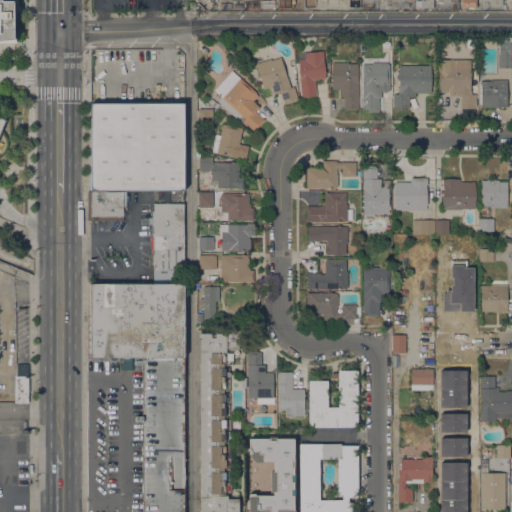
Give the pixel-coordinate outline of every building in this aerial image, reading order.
[(0,0),(1,0),(1,1),(13,1),(13,39),(0,40),(0,0)] [(459,0),(460,8),(474,9),(473,0),(459,0)] [(511,68),(498,68),(498,55),(499,55),(499,37),(511,37),(511,42),(511,68)] [(225,45),(221,49),(216,42),(220,39),(225,45)] [(323,50),(324,58),(323,59),(323,60),(328,59),(329,69),(325,69),(326,78),(315,79),(316,95),(311,96),(311,97),(306,98),(306,97),(302,98),(299,79),(300,79),(297,53),(304,52),(304,53),(323,50)] [(255,64),(271,59),(271,60),(280,57),(287,78),(290,87),(294,86),(298,99),(296,100),(296,101),(286,104),(286,103),(284,104),(280,92),(274,94),(271,87),(264,89),(255,64)] [(449,65),(449,60),(469,60),(469,65),(470,65),(470,70),(471,70),(471,79),(470,79),(470,90),(471,90),(471,94),(476,94),(476,108),(460,108),(460,95),(454,95),(454,92),(438,92),(438,65),(449,65)] [(348,62),(348,63),(358,63),(358,85),(358,110),(343,110),(343,97),(340,97),(340,89),(332,89),(332,62),(348,62)] [(389,85),(389,91),(380,91),(380,98),(378,98),(379,112),(368,112),(368,109),(362,109),(361,64),(372,64),(372,63),(387,62),(387,64),(389,64),(389,85)] [(430,65),(430,93),(415,92),(415,96),(409,96),(409,108),(392,107),(393,94),(397,94),(397,90),(398,90),(399,65),(430,65)] [(256,92),(255,93),(258,95),(253,101),(258,106),(254,111),(264,120),(254,131),(243,122),(241,123),(217,102),(221,97),(214,90),(232,71),(256,92)] [(493,107),(480,107),(480,85),(478,85),(478,81),(490,81),(490,80),(507,80),(507,105),(507,107),(499,107),(499,108),(495,108),(493,107)] [(90,103),(184,103),(184,190),(126,190),(126,191),(90,191),(90,103)] [(212,109),(213,116),(199,117),(198,109),(212,109)] [(242,128),(239,144),(245,145),(243,158),(211,152),(215,134),(220,135),(222,124),(242,128)] [(217,188),(217,181),(211,180),(211,171),(199,170),(199,156),(212,156),(212,162),(240,163),(239,175),(243,175),(243,189),(217,188)] [(307,188),(307,187),(306,187),(306,167),(322,167),(322,161),(337,161),(337,162),(356,162),(356,176),(341,176),(341,168),(337,168),(336,174),(338,174),(338,187),(336,187),(336,188),(307,188)] [(388,186),(389,194),(390,194),(390,196),(389,196),(389,198),(390,198),(390,201),(389,201),(389,204),(390,204),(390,209),(389,209),(389,213),(374,213),(374,216),(363,216),(363,213),(362,194),(362,179),(362,166),(364,166),(375,165),(375,166),(376,166),(376,179),(380,179),(380,186),(388,186)] [(410,182),(410,178),(427,178),(427,185),(426,185),(426,195),(427,195),(427,205),(426,205),(426,209),(394,210),(394,182),(410,182)] [(474,182),(474,209),(461,209),(443,209),(443,205),(441,205),(441,190),(442,190),(442,179),(459,179),(459,182),(474,182)] [(507,207),(490,207),(490,206),(480,206),(480,202),(481,202),(481,180),(486,180),(497,180),(498,180),(498,182),(506,182),(507,207)] [(126,191),(126,207),(123,207),(123,220),(88,220),(87,191),(90,191),(126,191)] [(198,207),(198,192),(213,192),(213,207),(198,207)] [(319,222),(306,222),(306,206),(324,206),(324,194),(325,194),(325,192),(346,192),(346,204),(347,204),(347,209),(352,209),(352,220),(346,220),(346,222),(319,222)] [(218,205),(221,205),(221,193),(249,193),(249,204),(250,204),(250,208),(254,208),(254,219),(227,220),(218,220),(218,205)] [(173,284),(153,283),(153,236),(152,236),(152,224),(149,224),(149,217),(152,217),(152,211),(153,211),(153,203),(183,203),(183,268),(173,268),(173,284)] [(493,218),(493,231),(478,231),(478,218),(493,218)] [(434,220),(434,234),(412,234),(411,220),(434,220)] [(448,234),(435,234),(435,220),(448,220),(448,234)] [(247,224),(253,224),(253,236),(249,235),(249,239),(250,239),(250,248),(249,248),(249,250),(229,250),(229,251),(221,251),(221,238),(220,238),(218,231),(218,228),(218,225),(218,224),(247,224)] [(326,254),(326,240),(320,240),(320,241),(307,241),(307,225),(329,225),(329,226),(347,226),(347,243),(346,243),(346,254),(326,254)] [(213,250),(206,250),(206,252),(201,252),(201,250),(199,250),(198,237),(212,237),(213,250)] [(478,261),(478,249),(493,249),(493,261),(478,261)] [(213,254),(213,255),(216,255),(216,269),(213,269),(198,269),(198,255),(213,254)] [(220,255),(248,255),(248,258),(248,266),(250,266),(250,270),(253,270),(253,281),(221,282),(220,255)] [(307,289),(307,287),(306,287),(306,273),(321,273),(321,274),(324,274),(324,261),(326,261),(326,259),(346,259),(346,271),(348,271),(348,287),(346,287),(346,289),(307,289)] [(389,294),(380,294),(380,302),(378,302),(378,316),(367,316),(367,313),(362,314),(362,269),(372,269),(372,267),(387,267),(387,268),(389,268),(389,294)] [(481,311),(481,289),(480,289),(480,285),(489,285),(489,280),(507,280),(507,284),(506,284),(507,310),(508,310),(508,311),(488,312),(488,311),(481,311)] [(183,511),(142,511),(142,422),(135,422),(135,416),(142,416),(142,358),(91,358),(91,284),(153,283),(173,284),(183,284),(183,511)] [(219,301),(215,301),(215,321),(197,321),(197,312),(203,312),(203,306),(201,306),(201,304),(200,304),(200,299),(203,299),(203,286),(219,286),(219,301)] [(306,293),(336,293),(336,294),(338,294),(337,306),(337,313),(341,313),(341,304),(356,304),(356,318),(338,318),(338,320),(322,320),(322,314),(306,314),(306,293)] [(199,353),(200,353),(200,337),(199,337),(199,334),(200,334),(200,330),(238,330),(238,349),(226,349),(226,353),(223,353),(223,355),(225,355),(225,363),(224,363),(224,368),(225,368),(225,376),(223,376),(223,381),(225,381),(225,389),(223,389),(223,394),(225,394),(225,402),(224,402),(224,407),(225,407),(225,416),(224,416),(224,420),(225,420),(225,428),(224,428),(224,433),(225,433),(225,442),(223,442),(223,446),(225,446),(225,454),(224,454),(224,460),(225,460),(225,468),(223,468),(223,472),(225,472),(225,480),(224,480),(224,485),(225,485),(225,493),(224,493),(224,496),(227,496),(227,499),(238,499),(238,509),(241,509),(241,511),(199,511),(200,511),(200,496),(199,496),(199,353)] [(391,334),(404,334),(404,351),(391,352),(391,334)] [(247,352),(249,352),(249,351),(259,351),(259,352),(261,352),(261,365),(265,365),(265,372),(273,372),(273,397),(274,397),(274,404),(256,403),(257,398),(248,398),(248,390),(246,390),(246,388),(246,378),(247,352)] [(14,376),(16,376),(16,364),(28,364),(28,374),(28,378),(27,378),(28,403),(14,403),(14,376)] [(433,369),(433,384),(411,385),(411,369),(433,369)] [(439,370),(439,511),(465,511),(465,369),(439,370)] [(327,381),(327,407),(338,407),(338,370),(357,370),(357,427),(309,427),(309,381),(327,381)] [(304,417),(287,417),(287,406),(278,406),(278,372),(292,372),(292,389),(304,389),(304,417)] [(511,390),(511,418),(495,418),(495,421),(480,421),(480,410),(480,393),(480,376),(494,376),(494,387),(498,387),(498,392),(505,392),(505,390),(511,390)] [(293,510),(294,510),(294,511),(248,511),(248,494),(254,493),(254,495),(273,495),(273,493),(269,492),(269,470),(273,470),(272,463),(257,464),(249,458),(249,439),(269,439),(269,437),(276,437),(276,439),(293,439),(293,510)] [(299,511),(299,444),(340,444),(340,446),(357,445),(357,497),(348,497),(348,502),(352,502),(352,511),(299,511)] [(495,445),(509,445),(509,459),(495,459),(495,445)] [(421,459),(421,457),(433,457),(432,482),(422,482),(422,483),(405,483),(405,488),(412,488),(412,502),(397,502),(397,478),(398,478),(398,469),(400,469),(400,459),(421,459)] [(478,473),(505,473),(505,510),(479,510),(478,473)]
